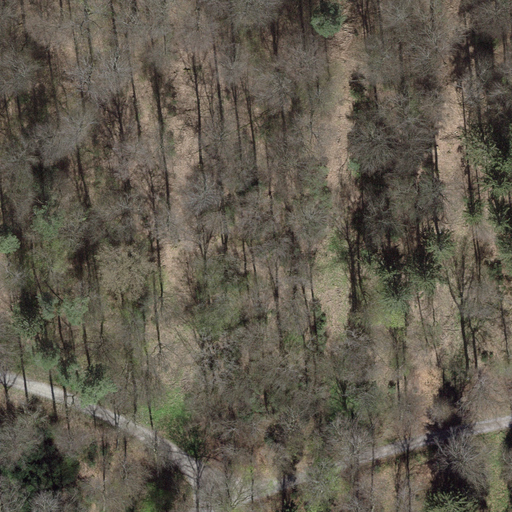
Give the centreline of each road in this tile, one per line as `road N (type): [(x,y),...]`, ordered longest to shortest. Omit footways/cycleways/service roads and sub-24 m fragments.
road 1 (track): [(241,492),(375,449),(511,423)]
road 2 (track): [(0,373),(84,402),(241,492)]
